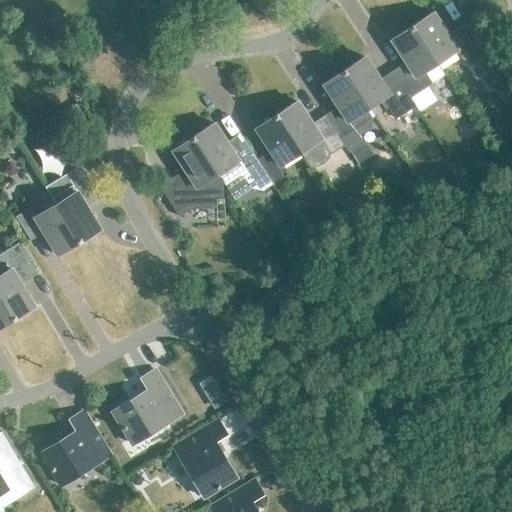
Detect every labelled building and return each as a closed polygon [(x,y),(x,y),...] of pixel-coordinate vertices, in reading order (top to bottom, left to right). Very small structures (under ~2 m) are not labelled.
[(433,12),(412,25),(437,63),(457,49),(463,58),(480,46),(464,23),(448,34),(433,12)] [(393,70),(410,97),(444,74),(437,63),(412,25),(391,39),(406,61),(393,70)] [(415,105),(410,97),(393,70),(379,79),(365,56),(344,70),(367,106),(379,98),(386,108),(388,106),(396,118),(415,105)] [(365,107),(367,106),(344,70),(323,83),(338,106),(325,114),(343,143),(349,151),(365,140),(361,134),(370,128),(372,117),(365,107)] [(331,151),(343,143),(325,114),(312,123),(297,100),(276,114),(300,150),(309,164),(316,165),(323,163),(328,158),(331,151)] [(257,159),(266,172),(272,181),(286,171),(280,163),(300,150),(276,114),(256,127),(270,150),(257,159)] [(232,175),(238,175),(246,171),(253,181),(266,172),(257,159),(242,136),(228,145),(214,122),(193,136),(217,173),(227,167),(232,175)] [(224,201),(222,180),(217,173),(193,136),(173,149),(188,172),(162,189),(177,212),(190,204),(224,201)] [(79,242),(100,229),(86,206),(100,197),(80,165),(45,186),(79,242)] [(55,203),(35,216),(30,207),(15,216),(30,240),(44,231),(58,254),(79,242),(45,186),(55,203)] [(0,253),(0,296),(13,319),(35,306),(21,283),(38,273),(19,242),(0,253)] [(0,326),(13,319),(0,296),(0,326)] [(155,369),(140,378),(147,389),(112,411),(132,443),(182,413),(155,369)] [(110,454),(84,410),(69,419),(76,430),(41,452),(60,485),(110,454)] [(215,441),(226,434),(218,419),(173,446),(204,496),(236,476),(215,441)] [(1,431),(0,431),(0,504),(1,506),(33,487),(33,488),(34,487),(1,431)] [(263,494),(254,479),(210,507),(213,511),(258,511),(251,501),(263,494)]
